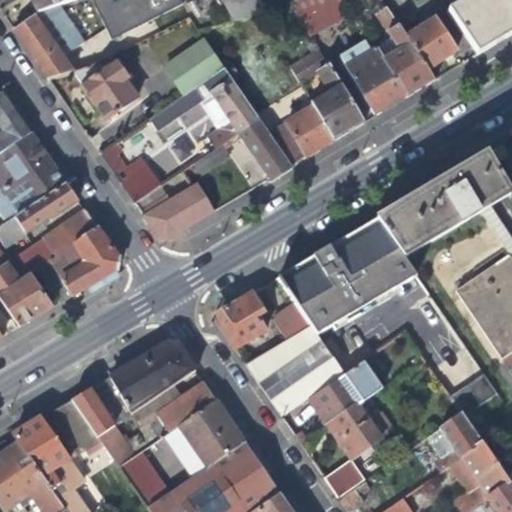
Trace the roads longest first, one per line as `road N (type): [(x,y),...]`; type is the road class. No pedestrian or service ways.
road 1 (residential): [(511,88),(163,294)]
road 2 (residential): [(163,294),(0,51)]
road 3 (residential): [(314,511),(163,294)]
road 4 (residential): [(163,294),(0,391)]
